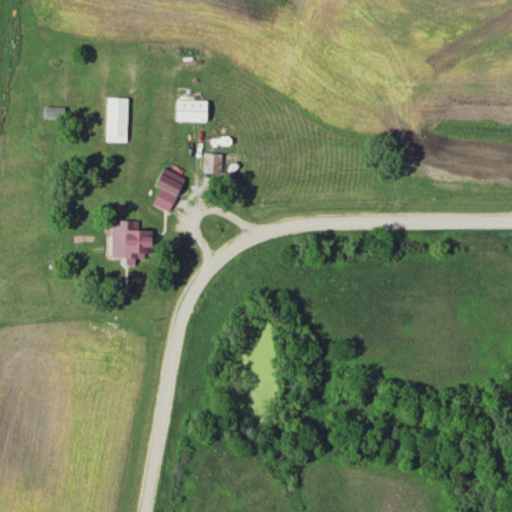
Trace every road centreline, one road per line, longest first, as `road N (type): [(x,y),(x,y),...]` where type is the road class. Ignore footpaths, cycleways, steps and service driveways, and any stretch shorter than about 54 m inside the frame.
road 1 (residential): [(147,511),(181,324),(226,250),(277,225),(511,218)]
road 2 (residential): [(511,78),(308,85),(195,144),(197,225),(215,263)]
